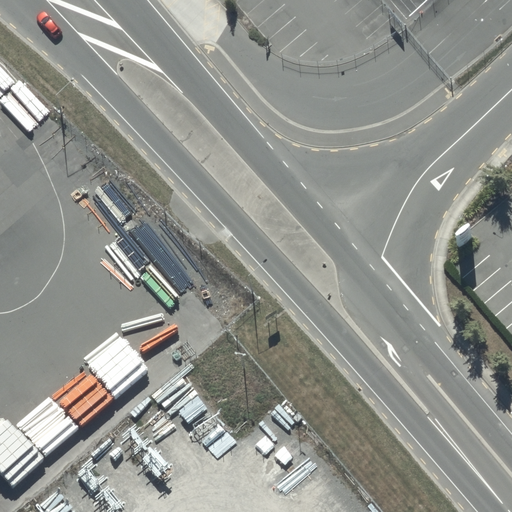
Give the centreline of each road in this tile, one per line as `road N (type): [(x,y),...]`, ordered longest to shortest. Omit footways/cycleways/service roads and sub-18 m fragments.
road 1 (secondary): [(323,276),(65,0)]
road 2 (secondary): [(511,501),(323,276)]
road 3 (unclassified): [(511,90),(323,276)]
